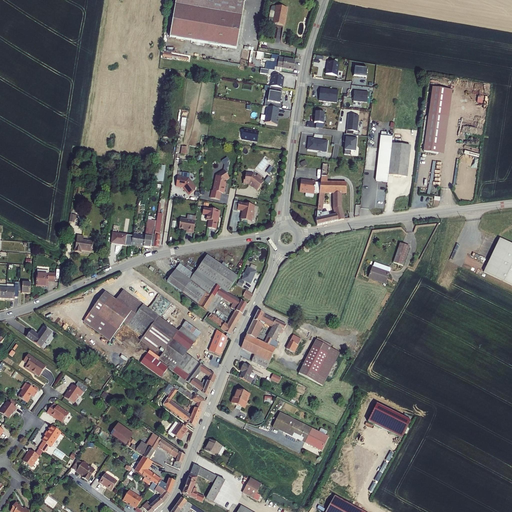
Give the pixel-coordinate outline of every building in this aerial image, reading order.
[(174,0),(169,35),(235,46),(242,0),(174,0)] [(288,8),(277,6),(277,7),(276,12),(271,11),(269,20),(271,23),(274,23),(274,24),(285,26),(288,8)] [(263,60),(264,53),(251,51),(250,58),(263,60)] [(274,64),(279,65),(279,60),(266,58),(264,67),(273,68),(274,64)] [(336,72),(339,60),(328,58),(327,62),(327,64),(326,64),(325,70),(336,72)] [(367,65),(355,63),(354,73),(366,74),(367,65)] [(270,83),(282,84),(282,81),(281,81),(282,78),(283,73),(272,72),(270,83)] [(337,99),(338,87),(327,85),(326,86),(325,86),(325,85),(321,85),(319,97),(337,99)] [(369,89),(355,87),(353,97),(367,99),(369,89)] [(279,105),(281,105),(282,98),(280,98),(281,90),(268,88),(267,95),(265,95),(264,103),(267,103),(279,105)] [(278,112),(279,105),(267,103),(264,119),(277,121),(278,115),(276,114),(277,112),(278,112)] [(325,109),(316,108),(315,119),(317,119),(324,120),(325,109)] [(359,112),(349,111),(347,127),(358,128),(359,112)] [(443,114),(428,112),(423,149),(438,151),(443,114)] [(448,115),(443,114),(438,151),(440,152),(443,152),(448,115)] [(258,128),(243,126),(241,137),(256,139),(258,128)] [(375,178),(386,180),(387,173),(391,141),(392,132),(386,131),(386,128),(383,127),(382,130),(381,130),(375,178)] [(307,146),(326,148),(328,137),(321,137),(318,137),(318,136),(313,136),(313,135),(309,134),(307,146)] [(356,148),(357,136),(356,136),(344,134),(343,138),(346,138),(344,151),(351,152),(351,147),(356,148)] [(409,143),(391,141),(387,173),(405,175),(409,143)] [(350,213),(348,191),(347,177),(329,176),(330,160),(322,159),(317,213),(316,214),(317,219),(327,217),(350,213)] [(164,182),(165,166),(154,166),(154,182),(164,182)] [(225,177),(229,175),(225,168),(223,168),(221,169),(217,172),(215,183),(214,182),(213,188),(212,187),(210,195),(219,197),(221,190),(223,190),(225,182),(224,182),(225,177)] [(253,171),(246,170),(245,176),(244,176),(243,180),(250,181),(252,182),(251,183),(257,188),(263,179),(260,177),(262,175),(257,172),(256,173),(253,171)] [(189,175),(177,174),(176,185),(184,186),(185,188),(189,193),(195,189),(195,184),(189,175)] [(310,178),(301,177),(300,182),(299,182),(299,187),(313,189),(314,187),(315,181),(315,179),(314,179),(314,178),(310,177),(310,178)] [(253,208),(254,202),(238,199),(234,198),(232,207),(237,208),(237,206),(242,207),(242,210),(242,211),(241,216),(250,218),(251,213),(253,212),(253,209),(253,208)] [(220,207),(203,204),(202,210),(206,211),(206,212),(205,216),(208,216),(207,224),(215,225),(217,213),(219,213),(220,207)] [(186,216),(180,215),(179,225),(186,227),(186,229),(193,230),(195,218),(186,217),(186,216)] [(119,232),(111,230),(110,240),(117,241),(119,232)] [(146,233),(145,235),(145,234),(143,244),(150,245),(152,230),(149,230),(149,234),(146,233)] [(125,233),(119,232),(117,241),(124,242),(125,233)] [(145,234),(132,233),(131,234),(130,242),(143,244),(145,234)] [(511,241),(501,236),(484,269),(511,282),(511,241)] [(401,239),(393,257),(402,261),(411,243),(401,239)] [(80,243),(75,242),(72,258),(78,259),(78,256),(89,258),(91,248),(80,246),(80,243)] [(376,252),(367,271),(383,279),(392,259),(376,252)] [(168,278),(200,299),(209,288),(211,289),(216,281),(222,285),(228,289),(238,273),(208,253),(196,271),(181,260),(168,278)] [(257,268),(250,264),(243,276),(251,280),(257,268)] [(49,268),(42,267),(41,271),(37,271),(36,283),(48,284),(49,279),(55,280),(56,270),(49,270),(49,268)] [(13,288),(5,287),(5,298),(13,298),(13,295),(16,296),(17,289),(17,280),(14,280),(13,288)] [(31,281),(17,280),(17,289),(21,289),(21,291),(30,292),(31,281)] [(222,285),(216,281),(211,289),(209,288),(200,299),(212,308),(217,302),(218,302),(222,295),(232,300),(239,303),(237,307),(228,322),(211,312),(208,316),(220,322),(219,323),(229,328),(232,330),(248,300),(222,286),(222,285)] [(147,295),(151,288),(144,283),(139,290),(147,295)] [(243,291),(251,295),(254,290),(245,286),(243,291)] [(194,367),(198,362),(185,352),(200,333),(185,321),(178,331),(123,290),(116,300),(105,292),(83,321),(109,340),(123,322),(142,336),(139,341),(154,352),(157,347),(162,351),(156,359),(180,377),(181,378),(182,378),(186,372),(189,368),(191,365),(194,367)] [(272,342),(273,343),(276,338),(272,337),(278,324),(282,326),(285,321),(275,316),(274,317),(262,311),(263,310),(258,307),(247,331),(255,335),(260,326),(257,324),(259,320),(262,321),(264,321),(265,319),(273,323),(265,339),(272,342)] [(25,333),(39,344),(50,328),(42,323),(36,332),(29,327),(25,333)] [(240,344),(265,356),(269,348),(272,342),(265,339),(255,335),(247,331),(240,344)] [(287,342),(295,345),(298,339),(290,336),(287,342)] [(284,348),(292,352),(295,345),(287,342),(284,348)] [(212,343),(202,357),(207,361),(217,347),(212,343)] [(332,353),(312,343),(299,370),(319,380),(332,353)] [(44,364),(27,352),(22,358),(26,360),(26,362),(23,366),(28,369),(29,368),(34,371),(38,374),(44,364)] [(188,373),(186,372),(182,378),(186,381),(207,397),(216,375),(198,362),(194,367),(192,365),(189,368),(191,369),(188,373)] [(238,378),(249,383),(251,379),(248,377),(251,369),(242,364),(238,371),(241,373),(238,378)] [(278,383),(281,377),(273,373),(270,379),(278,383)] [(37,388),(25,381),(21,387),(22,388),(18,395),(27,401),(30,396),(29,395),(30,393),(32,393),(33,394),(37,388)] [(74,383),(71,382),(68,387),(69,387),(63,394),(70,400),(73,399),(77,394),(79,393),(82,389),(79,387),(74,383)] [(195,408),(201,411),(205,401),(194,394),(193,396),(184,390),(182,393),(197,404),(195,408)] [(231,404),(243,409),(248,394),(236,390),(233,397),(231,404)] [(170,394),(162,404),(193,427),(201,411),(195,408),(194,407),(190,416),(169,401),(172,396),(170,394)] [(17,406),(7,400),(0,410),(8,416),(11,412),(13,409),(14,410),(17,406)] [(51,403),(46,410),(53,415),(53,414),(57,417),(62,420),(68,410),(56,402),(55,405),(51,403)] [(273,426),(322,449),(328,436),(279,413),(273,426)] [(113,433),(128,445),(134,436),(137,433),(120,422),(113,433)] [(61,430),(50,423),(48,427),(49,428),(45,434),(42,438),(51,444),(61,430)] [(171,433),(179,440),(187,429),(178,423),(171,433)] [(143,429),(152,436),(155,432),(146,425),(143,429)] [(142,445),(138,451),(144,455),(149,459),(159,444),(171,454),(174,448),(157,435),(157,434),(155,432),(152,436),(152,437),(155,440),(152,443),(151,442),(150,445),(145,441),(142,445)] [(128,445),(132,447),(136,441),(138,439),(134,436),(128,445)] [(206,449),(221,457),(226,446),(210,438),(208,442),(209,443),(206,449)] [(132,447),(138,451),(142,445),(136,441),(132,447)] [(39,453),(30,447),(27,451),(28,451),(23,458),(31,464),(39,453)] [(178,450),(174,448),(171,454),(171,455),(177,457),(176,459),(182,461),(185,453),(184,453),(178,450)] [(152,460),(149,459),(144,455),(141,459),(149,465),(152,460)] [(89,478),(94,469),(94,467),(83,460),(82,461),(78,458),(72,466),(77,469),(76,470),(83,474),(82,475),(85,477),(86,476),(89,478)] [(139,462),(147,468),(149,465),(141,459),(139,462)] [(139,462),(136,468),(153,480),(158,484),(170,492),(175,479),(169,476),(167,482),(162,479),(162,478),(147,468),(139,462)] [(184,491),(204,500),(206,495),(196,491),(198,485),(196,484),(198,480),(196,479),(200,471),(215,479),(206,494),(214,498),(220,488),(223,491),(228,482),(218,476),(215,475),(216,474),(196,463),(195,462),(184,491)] [(118,479),(105,471),(99,480),(112,488),(118,479)] [(251,476),(244,490),(251,494),(259,480),(251,476)] [(262,482),(259,480),(251,494),(255,496),(262,482)] [(138,505),(136,507),(141,511),(144,506),(150,511),(153,511),(165,500),(169,494),(170,492),(158,484),(156,488),(163,493),(161,496),(154,503),(150,500),(152,498),(146,493),(141,500),(138,505)] [(137,504),(143,495),(130,487),(124,497),(128,500),(129,499),(131,500),(130,501),(137,505),(137,504)] [(337,493),(325,511),(370,511),(365,509),(337,493)] [(183,496),(177,505),(183,509),(186,505),(190,508),(192,506),(201,511),(202,509),(201,508),(183,496)] [(21,502),(16,499),(12,504),(12,505),(10,509),(13,510),(11,511),(26,511),(30,507),(25,504),(24,506),(21,503),(21,502)] [(259,511),(260,511),(244,502),(237,511),(259,511)]
